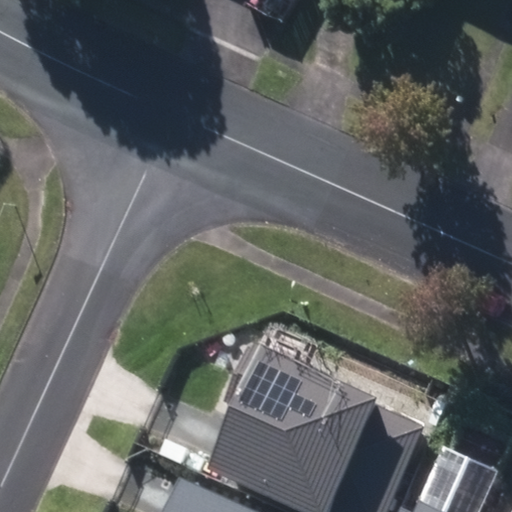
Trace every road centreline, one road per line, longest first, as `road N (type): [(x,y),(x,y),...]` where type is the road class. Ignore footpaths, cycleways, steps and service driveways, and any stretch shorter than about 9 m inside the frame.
road 1 (residential): [(4,511),(171,99)]
road 2 (residential): [(171,99),(511,260)]
road 3 (residential): [(0,22),(171,99)]
